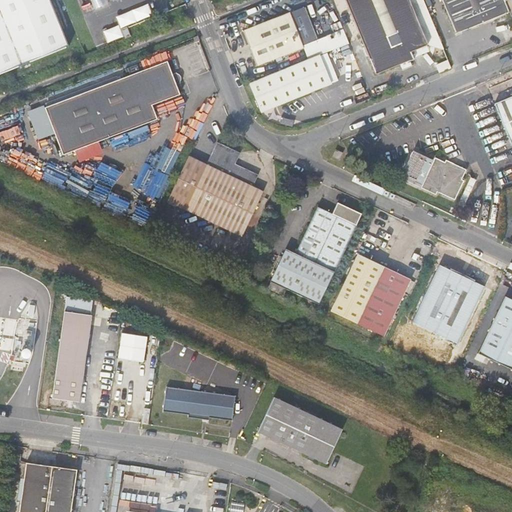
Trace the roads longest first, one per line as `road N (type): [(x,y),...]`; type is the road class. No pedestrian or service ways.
road 1 (unclassified): [(0,424),(195,453),(251,473),(318,511)]
road 2 (unclassified): [(511,261),(288,153)]
road 3 (unclassified): [(288,153),(511,62)]
road 4 (unclassified): [(288,153),(249,129),(195,0)]
road 5 (unknown): [(102,330),(96,413),(103,440),(93,511)]
road 6 (unknown): [(222,72),(120,170)]
